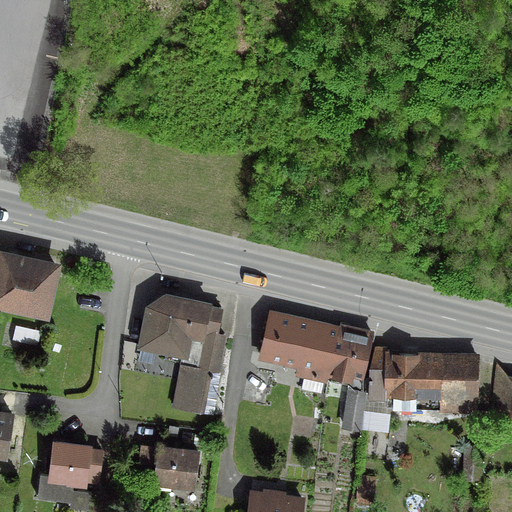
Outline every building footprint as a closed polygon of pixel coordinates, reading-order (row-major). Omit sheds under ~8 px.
[(0,301),(43,311),(53,265),(0,253),(0,301)] [(204,316),(206,305),(171,297),(169,308),(154,305),(147,310),(139,343),(181,351),(169,407),(198,413),(207,370),(212,371),(219,335),(213,334),(216,319),(204,316)] [(337,328),(268,312),(258,354),(298,363),(296,373),(325,378),(326,377),(337,328)] [(361,377),(370,336),(337,328),(326,377),(342,380),(344,373),(361,377)] [(372,349),(368,366),(367,395),(386,396),(386,393),(419,394),(418,405),(438,406),(438,409),(442,409),(457,399),(457,374),(456,374),(457,355),(386,354),(387,350),(372,349)] [(490,421),(511,423),(511,383),(494,382),(490,421)] [(362,392),(348,389),(342,426),(357,428),(362,392)] [(0,452),(3,453),(9,415),(0,412),(0,452)] [(86,458),(87,446),(52,442),(48,474),(38,473),(35,496),(69,501),(68,506),(87,509),(89,491),(70,489),(72,476),(83,477),(83,476),(96,478),(98,459),(86,458)] [(153,479),(191,484),(195,451),(157,446),(156,458),(139,456),(136,475),(154,477),(153,479)] [(480,447),(463,446),(461,478),(479,479),(480,447)] [(298,511),(300,499),(250,492),(247,511),(298,511)]
